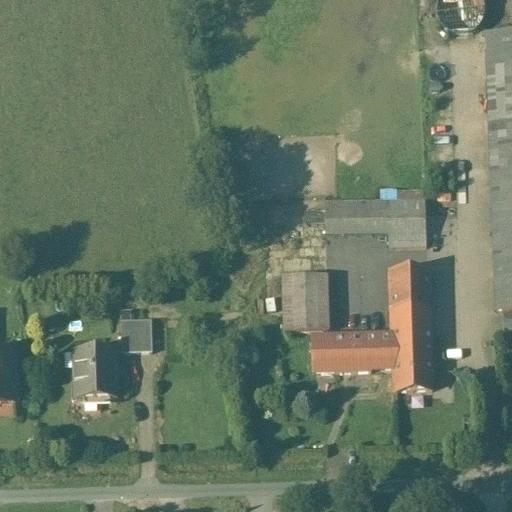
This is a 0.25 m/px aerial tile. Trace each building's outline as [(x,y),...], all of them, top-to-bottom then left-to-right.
[(473,35),(477,30),(480,23),(481,16),(479,9),(475,2),(472,0),(444,0),(441,4),(437,11),(436,18),(437,25),(441,31),(446,36),(452,39),(460,40),(466,38),(473,35)] [(511,37),(486,38),(495,317),(511,316),(511,37)] [(424,208),(388,209),(388,237),(424,237),(424,208)] [(388,209),(324,210),(324,238),(388,237),(388,209)] [(424,237),(388,237),(388,252),(425,252),(424,237)] [(427,277),(391,278),(393,373),(394,395),(430,394),(427,277)] [(325,281),(283,282),(285,336),(327,335),(325,281)] [(150,325),(120,326),(121,358),(151,357),(150,325)] [(392,341),(313,343),(314,378),(369,377),(369,374),(393,373),(392,341)] [(115,355),(73,356),(75,405),(117,403),(115,355)] [(0,407),(18,407),(16,356),(0,356),(0,407)] [(236,382),(235,372),(224,372),(224,383),(236,382)]
